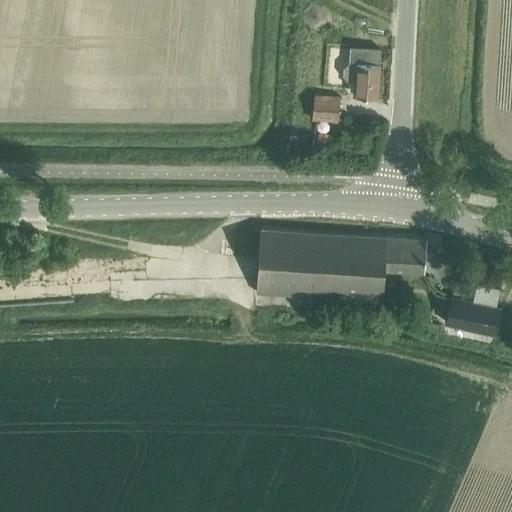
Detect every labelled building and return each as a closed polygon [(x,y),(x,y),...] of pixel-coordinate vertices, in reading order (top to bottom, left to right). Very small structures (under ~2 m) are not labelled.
[(344,74),(348,80),(354,80),(353,94),(379,96),(381,63),(379,63),(380,48),(350,46),(349,61),(344,65),(344,74)] [(341,95),(332,94),(315,93),(313,118),(339,120),(341,95)] [(292,138),(290,152),(307,153),(308,139),(292,138)] [(263,228),(259,291),(380,299),(382,266),(384,236),(263,228)] [(384,236),(382,266),(421,268),(423,239),(384,236)] [(495,335),(501,311),(506,290),(477,283),(473,299),(452,294),(451,299),(446,324),(495,335)]
